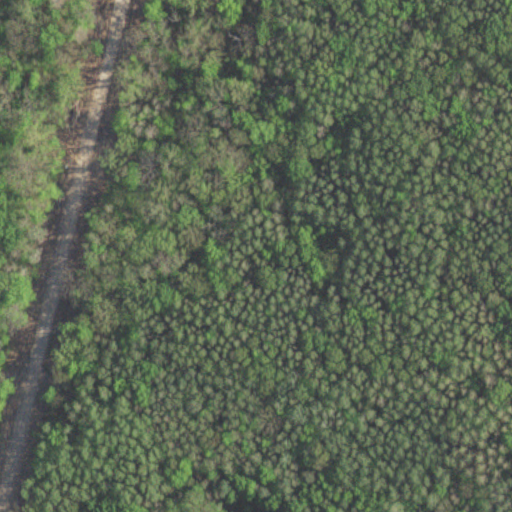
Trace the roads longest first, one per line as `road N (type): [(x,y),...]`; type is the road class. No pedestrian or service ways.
road 1 (residential): [(0,499),(118,0)]
road 2 (track): [(260,511),(233,470),(163,415),(106,385),(33,370)]
